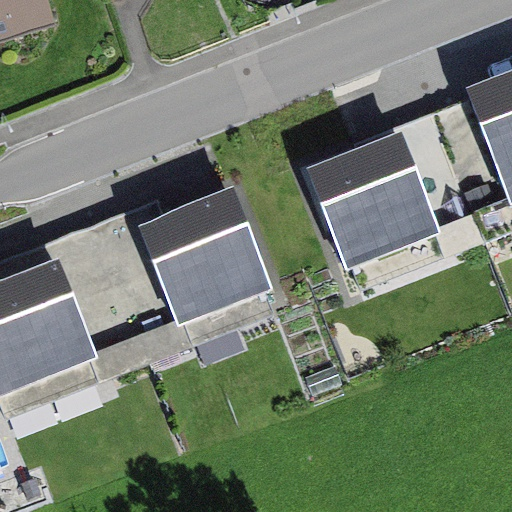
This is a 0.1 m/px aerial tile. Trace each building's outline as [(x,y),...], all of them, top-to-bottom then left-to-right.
[(0,0),(0,38),(58,21),(51,0),(0,0)] [(511,207),(511,87),(355,150),(361,163),(308,184),(325,226),(347,282),(441,244),(438,237),(511,207)] [(169,228),(139,239),(156,282),(176,331),(179,339),(274,302),(252,245),(235,202),(169,228)] [(160,205),(102,227),(147,342),(176,331),(156,282),(139,239),(169,228),(160,205)] [(96,362),(147,342),(102,227),(0,267),(0,294),(60,271),(76,313),(96,362)] [(0,294),(0,409),(99,371),(96,362),(76,313),(60,271),(0,294)]
